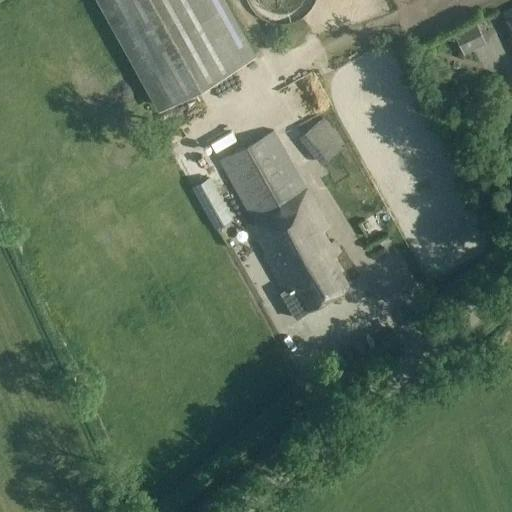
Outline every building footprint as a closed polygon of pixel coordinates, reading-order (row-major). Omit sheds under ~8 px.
[(103,0),(163,108),(256,57),(223,0),(103,0)] [(511,9),(503,14),(511,31),(511,37),(508,40),(511,48),(511,9)] [(453,33),(463,54),(486,44),(476,22),(453,33)] [(298,138),(320,164),(346,144),(324,117),(298,138)] [(273,130),(243,147),(220,160),(252,220),(246,224),(283,291),(279,293),(296,319),(348,285),(331,256),(339,252),(333,241),(329,243),(322,231),(327,227),(273,130)] [(232,220),(209,178),(192,187),(216,229),(232,220)]
